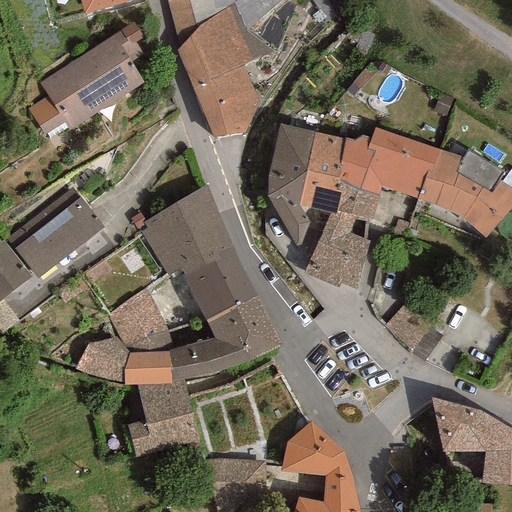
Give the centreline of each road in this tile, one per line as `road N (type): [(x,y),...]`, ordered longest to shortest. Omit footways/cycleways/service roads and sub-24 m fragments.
road 1 (residential): [(156,0),(192,123),(288,349)]
road 2 (residential): [(419,383),(348,325),(288,349)]
road 3 (residential): [(288,349),(318,418),(375,455)]
